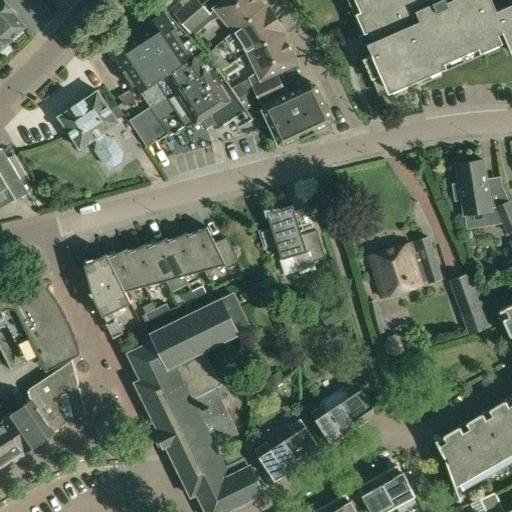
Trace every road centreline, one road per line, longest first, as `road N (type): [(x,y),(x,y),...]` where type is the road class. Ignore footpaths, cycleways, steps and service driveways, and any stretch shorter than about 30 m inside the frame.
road 1 (residential): [(59,225),(361,146)]
road 2 (residential): [(122,403),(39,229)]
road 3 (residential): [(273,0),(327,71),(361,146)]
road 4 (residential): [(257,511),(410,440)]
road 5 (residential): [(361,146),(511,122)]
road 6 (residential): [(122,403),(0,482)]
road 7 (residential): [(0,100),(90,0)]
road 8 (residential): [(178,511),(122,403)]
